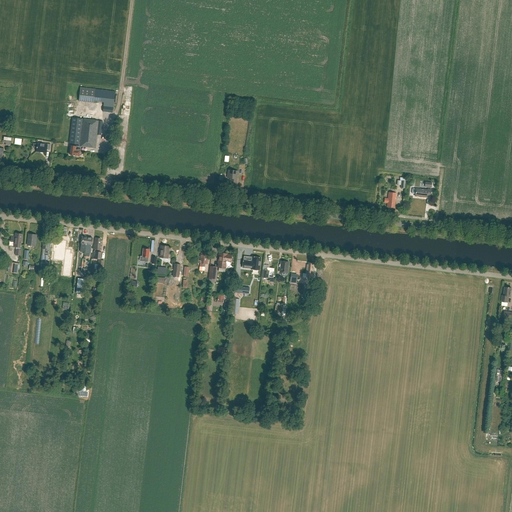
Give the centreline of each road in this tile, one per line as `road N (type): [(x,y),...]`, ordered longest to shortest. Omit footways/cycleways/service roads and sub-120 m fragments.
road 1 (tertiary): [(511,237),(0,176)]
road 2 (unclassified): [(511,277),(0,216)]
road 3 (track): [(132,0),(117,111),(108,125)]
